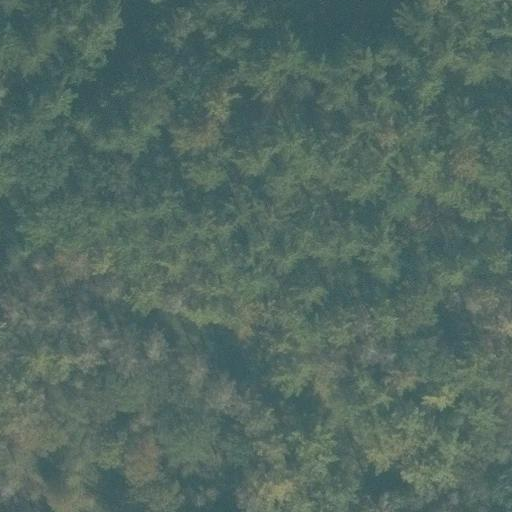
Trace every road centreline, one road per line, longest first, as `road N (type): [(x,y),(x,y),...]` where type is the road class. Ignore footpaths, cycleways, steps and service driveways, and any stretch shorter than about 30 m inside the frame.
road 1 (track): [(167,0),(0,162)]
road 2 (track): [(416,511),(511,355)]
